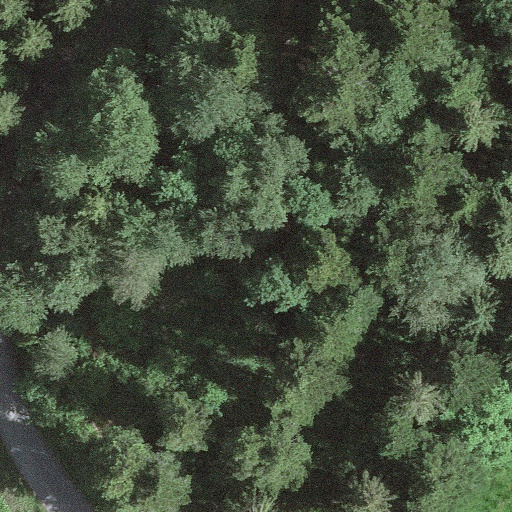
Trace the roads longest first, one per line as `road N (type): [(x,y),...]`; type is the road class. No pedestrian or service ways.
road 1 (unclassified): [(0,223),(19,160),(70,81),(108,45),(182,0)]
road 2 (unclassified): [(77,511),(33,452),(0,353)]
